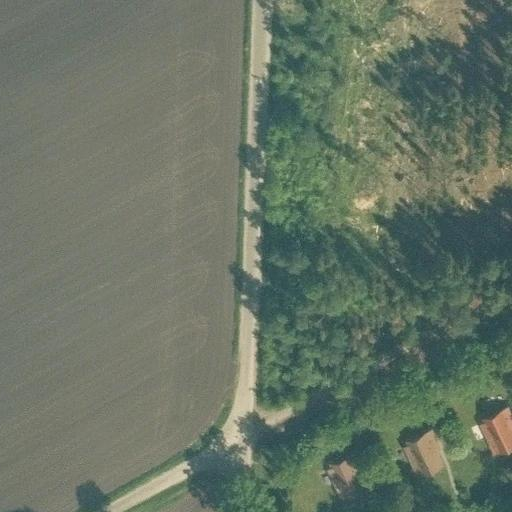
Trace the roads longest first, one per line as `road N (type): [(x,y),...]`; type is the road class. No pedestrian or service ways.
road 1 (unclassified): [(243,431),(261,0)]
road 2 (unclassified): [(511,289),(243,431)]
road 3 (unclassified): [(104,511),(243,431)]
